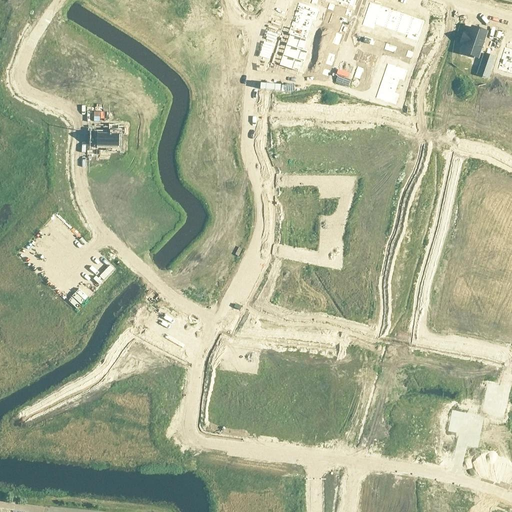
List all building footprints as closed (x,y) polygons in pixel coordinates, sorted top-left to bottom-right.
[(103,0),(105,5),(108,4),(110,9),(116,7),(118,15),(140,8),(137,0),(103,0)] [(336,0),(336,2),(353,8),(355,0),(336,0)] [(380,7),(369,3),(363,22),(374,26),(380,7)] [(313,21),(317,10),(301,5),(299,4),(298,4),(294,14),(313,21)] [(385,29),(391,11),(380,7),(374,26),(385,29)] [(395,33),(402,14),(391,11),(385,29),(395,33)] [(310,31),(313,21),(294,14),(291,25),(310,31)] [(406,37),(413,18),(402,14),(395,33),(406,37)] [(424,22),(413,18),(406,37),(417,41),(424,22)] [(211,42),(219,41),(215,26),(206,28),(204,21),(188,24),(190,33),(192,33),(196,46),(203,44),(203,45),(211,43),(211,42)] [(306,41),(310,31),(291,25),(287,35),(289,35),(306,41)] [(69,35),(57,27),(49,39),(59,45),(54,53),(63,59),(65,57),(70,61),(75,55),(71,52),(79,39),(70,33),(69,35)] [(477,59),(486,33),(472,28),(468,39),(467,39),(465,44),(466,45),(463,54),(477,59)] [(303,51),(306,41),(289,35),(286,46),(303,51)] [(299,62),(303,51),(286,46),(282,56),(299,62)] [(511,50),(504,48),(497,71),(511,75),(511,50)] [(204,72),(201,73),(203,82),(219,78),(217,70),(229,67),(226,53),(201,59),(204,72)] [(478,76),(488,80),(495,59),(484,55),(478,76)] [(295,72),(299,62),(282,56),(278,66),(295,72)] [(44,69),(36,66),(30,80),(38,83),(37,86),(47,90),(48,87),(52,89),(57,75),(63,77),(67,66),(49,58),(44,69)] [(380,85),(398,91),(399,88),(400,85),(402,86),(405,77),(385,71),(380,85)] [(93,78),(80,96),(92,105),(97,98),(98,99),(99,97),(104,100),(114,86),(108,81),(105,86),(93,78)] [(375,99),(395,106),(398,98),(396,97),(398,91),(380,85),(375,99)] [(446,108),(443,120),(460,124),(462,114),(463,115),(464,112),(469,113),(468,116),(469,116),(474,94),(460,91),(459,97),(448,95),(447,99),(445,99),(443,108),(446,108)] [(232,93),(202,94),(202,100),(207,100),(207,105),(212,105),(212,116),(217,116),(217,118),(223,118),(223,115),(232,115),(232,93)] [(485,129),(499,134),(499,133),(498,133),(503,118),(510,120),(511,113),(511,106),(501,102),(499,109),(492,107),(493,108),(486,129),(485,129)] [(204,123),(204,134),(205,134),(204,148),(212,149),(212,151),(219,151),(220,149),(228,150),(229,135),(219,134),(219,124),(204,123)] [(108,135),(97,135),(96,150),(120,150),(121,136),(124,136),(124,128),(118,128),(118,126),(109,126),(108,135)] [(288,127),(277,128),(278,145),(288,145),(288,127)] [(298,127),(288,127),(288,145),(298,145),(298,127)] [(307,127),(298,127),(298,145),(308,145),(307,127)] [(317,127),(307,127),(308,145),(317,145),(317,127)] [(327,127),(317,127),(317,145),(327,145),(327,127)] [(336,127),(327,127),(327,145),(336,145),(336,127)] [(347,127),(336,127),(336,145),(347,145),(347,127)] [(374,160),(372,168),(385,170),(386,164),(401,167),(404,153),(381,148),(379,161),(374,160)] [(235,184),(232,170),(226,171),(224,159),(207,162),(209,176),(210,175),(212,188),(235,184)] [(103,172),(94,173),(96,185),(111,183),(111,188),(121,186),(119,170),(120,170),(118,160),(100,163),(100,164),(102,164),(103,172)] [(377,188),(373,206),(390,210),(391,203),(396,204),(398,192),(377,188)] [(129,194),(107,199),(110,212),(122,209),(124,216),(137,214),(135,206),(131,207),(129,194)] [(227,227),(242,229),(246,204),(238,203),(239,197),(227,195),(226,202),(230,203),(227,227)] [(297,199),(287,200),(287,216),(297,216),(297,199)] [(307,199),(297,199),(297,216),(307,216),(307,199)] [(318,199),(307,199),(307,216),(318,215),(318,211),(318,207),(318,203),(318,199)] [(287,200),(276,200),(276,216),(287,216),(287,200)] [(373,206),(370,224),(391,229),(393,217),(388,216),(390,210),(373,206)] [(133,238),(143,247),(148,242),(149,244),(154,238),(153,237),(159,230),(150,222),(153,218),(148,213),(138,223),(143,227),(133,238)] [(318,215),(307,216),(308,232),(318,232),(318,228),(318,224),(318,220),(318,215)] [(287,216),(276,216),(277,232),(287,232),(287,216)] [(297,216),(287,216),(287,232),(297,232),(297,216)] [(307,216),(297,216),(297,232),(308,232),(307,216)] [(204,255),(227,264),(233,250),(218,244),(221,238),(209,233),(206,240),(210,241),(204,255)] [(363,243),(359,261),(376,264),(377,257),(382,258),(384,247),(363,243)] [(192,268),(183,278),(192,287),(191,289),(197,294),(198,293),(205,299),(215,289),(200,275),(205,271),(195,261),(190,266),(192,268)] [(359,261),(356,279),(377,283),(379,272),(374,271),(376,264),(359,261)] [(268,288),(264,307),(276,310),(280,290),(268,288)] [(280,290),(276,310),(287,312),(291,293),(280,290)] [(291,293),(287,312),(298,314),(302,295),(291,293)] [(302,295),(298,314),(309,317),(313,297),(302,295)] [(345,295),(343,303),(348,304),(346,316),(368,321),(371,307),(356,304),(358,298),(345,295)] [(313,297),(309,317),(321,319),(325,300),(313,297)] [(263,347),(261,366),(273,368),(275,348),(263,347)] [(275,348),(273,368),(283,369),(286,350),(275,348)] [(286,350),(283,369),(294,371),(297,351),(286,350)] [(297,351),(294,371),(305,372),(307,352),(297,351)] [(307,352),(305,372),(316,373),(318,354),(307,352)] [(318,354),(316,373),(326,375),(329,355),(318,354)] [(329,355),(326,375),(338,376),(341,357),(329,355)] [(213,388),(211,399),(234,402),(235,392),(240,392),(241,384),(228,383),(227,390),(213,388)] [(211,399),(210,412),(232,414),(234,402),(211,399)] [(254,413),(251,431),(262,432),(264,415),(254,413)] [(264,415),(262,432),(272,434),(274,416),(264,415)] [(274,416),(272,434),(281,435),(283,417),(274,416)] [(283,417),(281,435),(291,436),(293,418),(283,417)] [(293,418),(291,436),(300,437),(302,419),(293,418)] [(302,419),(300,437),(310,438),(312,421),(302,419)] [(223,420),(222,427),(235,429),(236,421),(223,420)] [(312,421),(310,438),(319,440),(321,422),(312,421)] [(321,422),(319,440),(330,441),(332,423),(321,422)]
